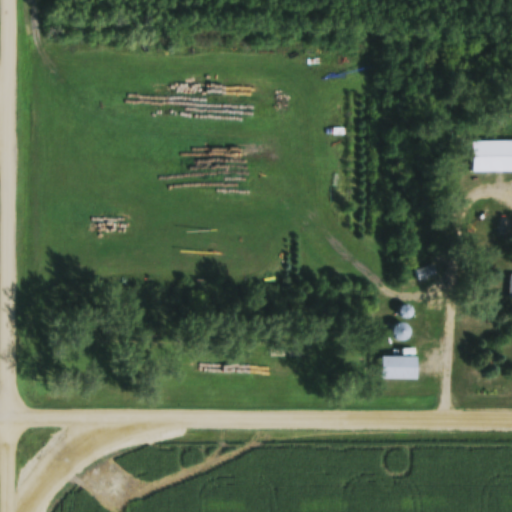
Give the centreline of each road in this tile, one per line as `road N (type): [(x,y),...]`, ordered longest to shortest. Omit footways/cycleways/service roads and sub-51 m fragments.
road 1 (residential): [(0,414),(511,416)]
road 2 (residential): [(10,0),(9,511)]
